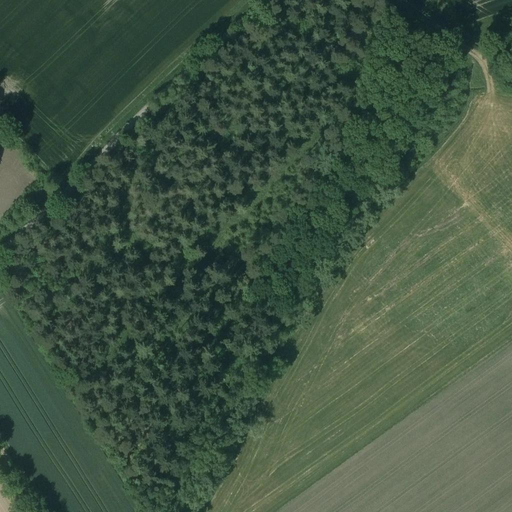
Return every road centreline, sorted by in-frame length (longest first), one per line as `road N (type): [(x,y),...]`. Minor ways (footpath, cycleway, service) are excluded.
road 1 (track): [(267,0),(0,251)]
road 2 (track): [(268,0),(423,146)]
road 3 (track): [(400,0),(473,53),(511,43)]
